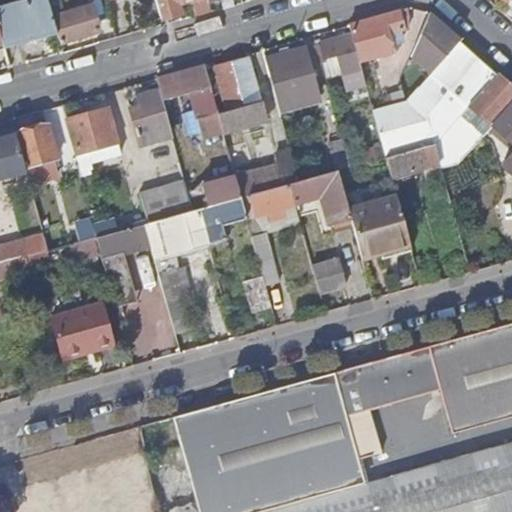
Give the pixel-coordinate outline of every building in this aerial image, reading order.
[(5,50),(57,34),(50,6),(47,0),(25,0),(0,7),(0,33),(3,43),(4,49),(5,50)] [(58,0),(47,0),(50,6),(57,34),(60,43),(100,31),(93,7),(64,16),(58,0)] [(157,0),(163,20),(182,14),(179,4),(192,0),(198,16),(213,12),(209,1),(212,0),(157,0)] [(399,12),(350,26),(352,36),(360,62),(393,51),(392,45),(399,43),(403,37),(401,31),(408,28),(408,15),(400,18),(399,12)] [(460,41),(429,15),(411,57),(425,68),(411,84),(417,89),(460,41)] [(360,62),(352,36),(316,46),(321,64),(327,62),(327,60),(339,57),(343,74),(348,73),(353,89),(366,86),(360,62)] [(470,106),(498,75),(460,41),(417,89),(408,100),(373,110),(383,146),(386,158),(435,145),(444,135),(470,106)] [(305,48),(266,59),(279,110),(319,99),(305,48)] [(251,59),(206,71),(211,88),(212,93),(213,98),(223,133),(241,128),(239,119),(266,112),(251,59)] [(204,66),(157,79),(160,90),(163,101),(190,94),(201,137),(222,131),(213,98),(212,93),(211,88),(206,71),(204,66)] [(511,102),(511,87),(498,75),(470,106),(492,125),(511,102)] [(163,101),(160,90),(138,96),(141,107),(130,109),(140,147),(173,139),(163,101)] [(511,143),(511,102),(492,125),(511,143)] [(64,121),(76,161),(85,159),(83,152),(118,143),(108,109),(64,121)] [(268,121),(266,112),(239,119),(241,128),(268,121)] [(76,161),(64,121),(54,123),(60,147),(55,148),(48,125),(16,134),(26,170),(59,161),(60,166),(76,161)] [(0,132),(0,138),(16,134),(14,129),(0,132)] [(26,170),(16,134),(0,138),(0,179),(3,179),(4,185),(17,182),(16,175),(27,173),(26,170)] [(444,135),(435,145),(440,164),(441,169),(453,165),(452,159),(450,160),(444,135)] [(331,145),(338,171),(354,167),(350,155),(346,141),(331,145)] [(392,177),(440,164),(435,145),(386,158),(391,173),(392,177)] [(386,158),(383,146),(350,155),(354,167),(386,158)] [(290,185),(300,182),(291,151),(277,155),(280,166),(236,178),(241,198),(290,185)] [(511,155),(502,167),(511,175),(511,155)] [(342,187),(338,171),(300,182),(290,185),(295,204),(323,196),(331,224),(352,218),(349,210),(342,187)] [(96,175),(81,179),(89,208),(105,204),(96,175)] [(209,207),(241,198),(236,178),(202,187),(203,188),(209,207)] [(141,195),(149,224),(193,211),(188,193),(186,183),(141,195)] [(290,185),(241,198),(247,220),(267,214),(269,221),(298,212),(296,206),(295,204),(290,185)] [(209,207),(203,188),(188,193),(193,211),(199,210),(209,207)] [(397,196),(349,210),(352,218),(363,261),(382,255),(383,260),(412,252),(397,196)] [(247,220),(241,198),(209,207),(199,210),(209,245),(226,240),(222,226),(244,220),(248,233),(251,233),(247,220)] [(167,256),(209,245),(199,210),(193,211),(149,224),(145,225),(151,247),(175,335),(194,330),(185,299),(191,297),(184,268),(179,269),(177,259),(168,260),(167,256)] [(151,247),(145,225),(97,238),(102,255),(103,260),(125,254),(151,247)] [(266,234),(252,238),(253,239),(266,286),(280,282),(266,234)] [(48,251),(45,236),(19,243),(23,258),(47,251),(48,251)] [(97,238),(69,245),(74,263),(102,255),(97,238)] [(266,286),(253,239),(247,241),(250,252),(239,255),(247,281),(244,282),(253,312),(271,307),(266,286)] [(52,268),(74,263),(69,245),(48,251),(47,251),(51,265),(52,268)] [(0,266),(3,279),(51,265),(47,251),(23,258),(6,262),(0,263),(0,266)] [(125,254),(103,260),(117,308),(123,307),(138,302),(125,254)] [(313,267),(321,294),(347,287),(339,260),(313,267)] [(103,304),(52,318),(63,355),(95,347),(97,352),(115,347),(103,304)] [(511,417),(511,325),(337,373),(173,418),(199,511),(265,511),(367,483),(361,459),(349,415),(372,409),(443,389),(454,433),(511,417)] [(95,347),(63,355),(64,361),(97,352),(95,347)] [(384,453),(372,409),(349,415),(361,459),(384,453)] [(265,511),(356,511),(511,468),(511,442),(367,483),(265,511)] [(511,511),(511,468),(356,511),(511,511)]
